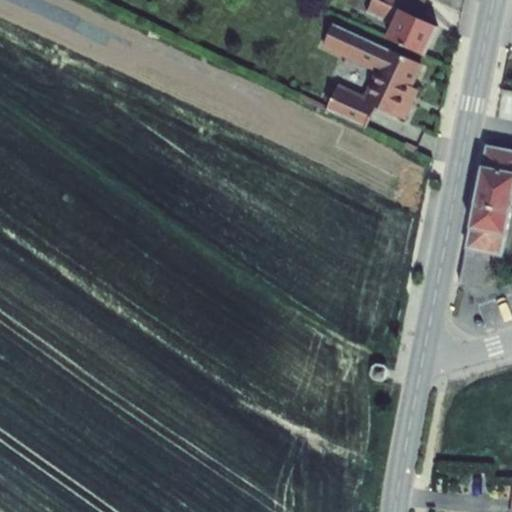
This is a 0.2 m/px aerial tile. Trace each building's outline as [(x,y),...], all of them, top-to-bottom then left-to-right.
[(358,0),(357,5),(408,28),(403,41),(438,58),(451,29),(430,19),(389,0),(358,0)] [(389,0),(430,19),(439,0),(389,0)] [(350,89),(338,113),(379,133),(389,109),(415,121),(423,105),(420,103),(425,93),(421,91),(433,65),(346,25),(336,48),(390,72),(377,99),(363,92),(362,95),(350,89)] [(511,151),(486,146),(459,281),(478,285),(485,254),(503,258),(511,213),(511,151)] [(373,377),(386,380),(388,367),(375,365),(373,377)]
